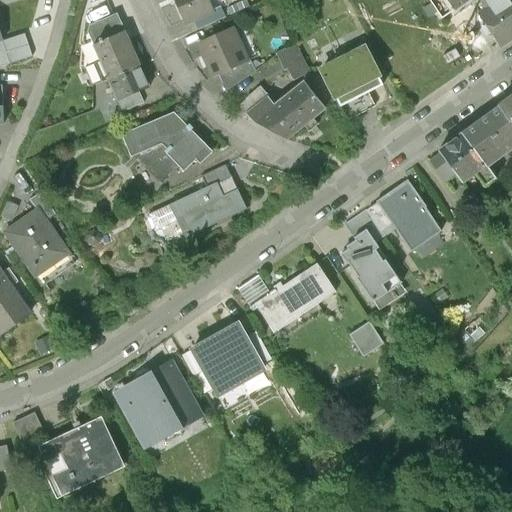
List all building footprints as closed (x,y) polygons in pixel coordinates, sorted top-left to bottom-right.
[(207,0),(172,0),(185,28),(193,24),(192,20),(213,11),(207,0)] [(429,0),(443,20),(457,11),(448,0),(429,0)] [(448,0),(457,11),(473,0),(448,0)] [(511,15),(511,7),(506,0),(480,0),(498,25),(511,15)] [(220,8),(213,11),(192,20),(193,24),(197,32),(225,19),(220,8)] [(511,42),(511,15),(498,25),(488,32),(501,51),(511,42)] [(89,30),(95,44),(125,31),(119,17),(89,30)] [(233,30),(196,46),(211,80),(218,76),(247,64),(233,30)] [(95,44),(110,79),(140,66),(125,31),(95,44)] [(4,41),(0,42),(0,67),(33,57),(25,34),(4,41)] [(295,43),(274,55),(284,73),(287,71),(292,81),(310,72),(295,43)] [(382,86),(366,54),(327,74),(350,120),(377,107),(370,93),(382,86)] [(218,76),(225,93),(254,74),(249,63),(247,64),(218,76)] [(149,87),(140,66),(110,79),(119,100),(141,90),(149,87)] [(268,97),(249,112),(259,125),(287,143),(326,111),(304,84),(276,106),(268,97)] [(241,103),(249,112),(268,97),(261,87),(241,103)] [(146,102),(141,90),(119,100),(124,111),(146,102)] [(90,96),(76,101),(80,114),(95,108),(90,96)] [(511,97),(499,107),(511,126),(511,97)] [(511,126),(499,107),(462,134),(486,167),(511,148),(511,126)] [(123,134),(132,153),(161,181),(179,162),(186,168),(197,157),(202,162),(213,150),(191,129),(194,126),(190,122),(188,125),(173,111),(123,134)] [(495,180),(486,167),(462,134),(438,152),(440,154),(455,175),(461,183),(475,173),(485,187),(495,180)] [(445,183),(455,175),(440,154),(429,162),(445,183)] [(203,177),(208,187),(219,181),(226,196),(240,189),(228,165),(203,177)] [(426,207),(407,180),(376,202),(377,204),(395,229),(411,253),(441,232),(425,208),(426,207)] [(249,207),(240,189),(226,196),(219,181),(208,187),(173,204),(180,218),(189,236),(249,207)] [(31,199),(38,209),(46,220),(55,213),(40,192),(31,199)] [(160,228),(180,218),(173,204),(153,214),(160,228)] [(395,229),(377,204),(367,211),(381,232),(382,231),(385,236),(395,229)] [(38,209),(5,232),(36,277),(69,254),(46,220),(38,209)] [(344,225),(354,238),(366,230),(375,243),(385,236),(382,231),(381,232),(367,211),(366,210),(344,225)] [(356,278),(373,303),(401,284),(385,260),(386,260),(375,243),(366,230),(354,238),(355,241),(346,247),(348,250),(340,255),(347,264),(348,263),(357,277),(356,278)] [(260,300),(275,323),(316,295),(321,302),(335,292),(317,264),(276,291),(275,289),(269,293),(270,294),(268,295),(260,300)] [(0,330),(2,333),(31,311),(0,268),(0,330)] [(255,304),(260,300),(268,295),(257,279),(237,292),(248,308),(255,304)] [(260,300),(255,304),(274,333),(321,302),(316,295),(275,323),(260,300)] [(349,335),(364,357),(384,344),(369,322),(349,335)] [(238,324),(192,350),(203,371),(217,395),(263,370),(261,365),(246,338),(246,337),(245,338),(238,324)] [(246,338),(261,365),(271,359),(256,332),(246,338)] [(35,346),(40,357),(53,351),(48,340),(35,346)] [(203,371),(192,350),(182,356),(193,376),(203,371)] [(133,391),(118,399),(145,446),(162,437),(159,431),(198,410),(171,362),(130,386),(133,391)] [(36,414),(14,424),(23,444),(45,435),(36,414)] [(105,423),(42,452),(59,492),(123,463),(105,423)] [(0,472),(12,470),(7,446),(0,447),(0,472)]
